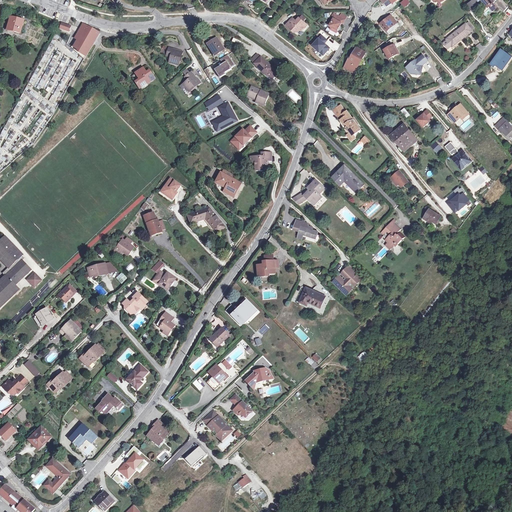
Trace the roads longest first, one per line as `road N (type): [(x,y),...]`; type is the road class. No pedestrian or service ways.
road 1 (residential): [(168,377),(279,201),(316,89)]
road 2 (residential): [(511,17),(468,71),(444,87),(410,100),(351,97)]
road 3 (residential): [(312,77),(239,21),(159,24)]
road 4 (track): [(217,461),(340,351)]
road 5 (residential): [(351,97),(449,222)]
road 6 (residential): [(55,511),(157,396)]
road 7 (residential): [(168,377),(112,314),(73,350)]
road 8 (residential): [(159,24),(106,25),(34,0)]
